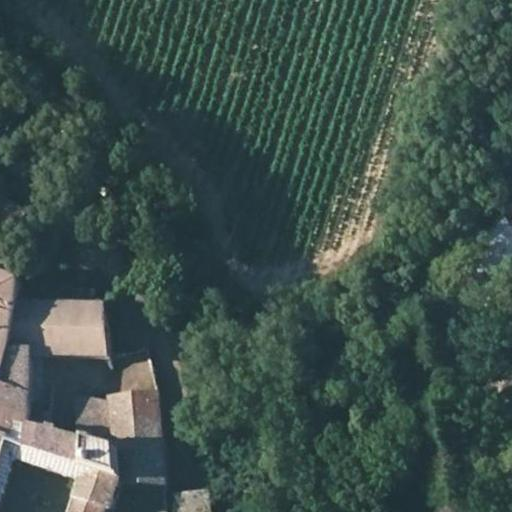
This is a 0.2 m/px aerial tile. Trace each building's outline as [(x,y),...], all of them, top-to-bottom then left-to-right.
[(7,203),(0,220),(0,225),(27,240),(30,218),(7,203)] [(0,511),(1,511),(18,464),(85,485),(76,511),(115,511),(123,486),(170,488),(162,400),(114,405),(121,454),(86,443),(61,436),(62,432),(50,430),(50,433),(33,429),(33,419),(34,358),(76,360),(112,362),(109,312),(20,307),(23,286),(0,278),(0,511)] [(80,399),(86,443),(121,454),(114,405),(80,399)] [(50,419),(33,419),(33,429),(50,433),(50,430),(50,419)] [(212,511),(210,494),(169,497),(170,511),(212,511)]
